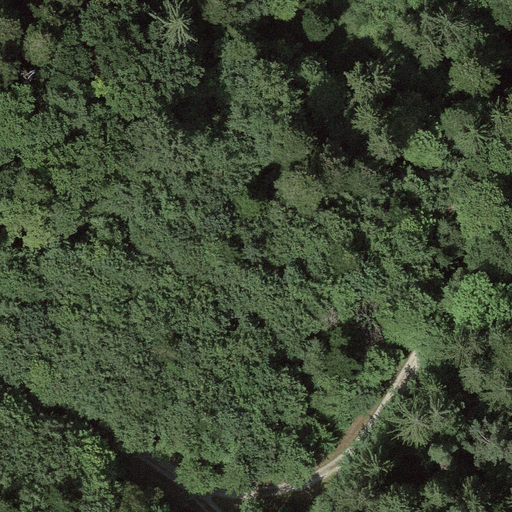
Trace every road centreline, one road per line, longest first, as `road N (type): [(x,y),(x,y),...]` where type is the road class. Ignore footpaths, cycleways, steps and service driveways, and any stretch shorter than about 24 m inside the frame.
road 1 (track): [(190,484),(232,494),(279,491),(326,475),(361,446),(511,217)]
road 2 (track): [(216,511),(190,484),(81,412),(0,376)]
